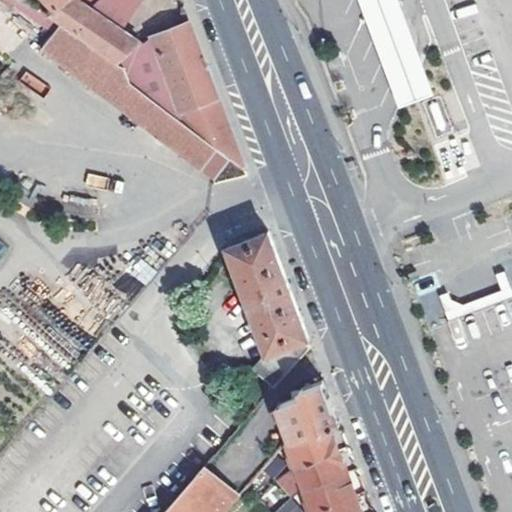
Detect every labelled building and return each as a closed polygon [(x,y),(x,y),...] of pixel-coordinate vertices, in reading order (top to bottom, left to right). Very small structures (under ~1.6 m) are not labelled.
[(8,0),(48,27),(53,18),(26,0),(8,0)] [(68,0),(49,0),(58,9),(68,0)] [(68,0),(58,9),(50,15),(126,67),(127,70),(145,55),(143,48),(143,42),(90,6),(97,0),(68,0)] [(362,0),(402,103),(433,91),(398,0),(362,0)] [(190,23),(154,36),(188,126),(246,169),(219,98),(190,23)] [(111,58),(95,79),(217,170),(235,184),(246,170),(188,126),(131,83),(126,68),(111,58)] [(178,99),(167,71),(153,76),(164,105),(178,99)] [(249,241),(228,249),(268,355),(253,373),(254,374),(273,391),(311,347),(289,288),(269,234),(249,241)] [(273,391),(254,374),(247,383),(256,410),(273,391)] [(317,383),(306,387),(307,389),(299,392),(301,398),(280,406),(293,443),(329,428),(339,423),(330,399),(323,381),(317,383)] [(329,428),(293,443),(288,445),(297,468),(338,452),(333,439),(329,428)] [(343,465),(338,452),(297,468),(305,489),(347,474),(343,465)] [(167,511),(229,511),(251,488),(240,478),(229,491),(204,469),(167,511)] [(347,474),(305,489),(313,511),(317,511),(355,497),(351,486),(347,474)] [(355,497),(317,511),(360,511),(359,507),(355,497)] [(302,511),(290,498),(274,511),(302,511)]
